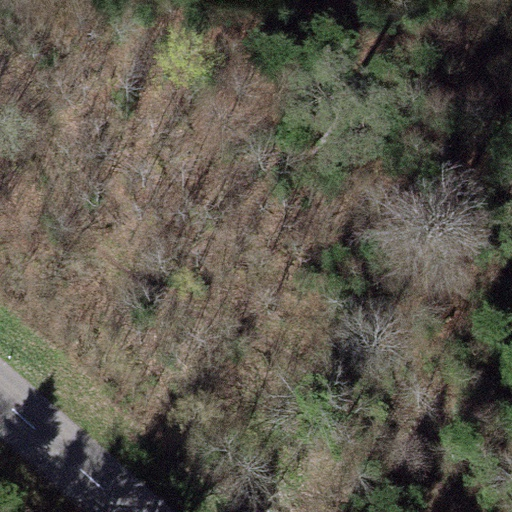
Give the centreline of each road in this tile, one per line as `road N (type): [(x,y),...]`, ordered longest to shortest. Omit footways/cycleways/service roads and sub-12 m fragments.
road 1 (track): [(0,38),(104,233),(355,378),(479,511)]
road 2 (secondary): [(120,511),(0,406)]
